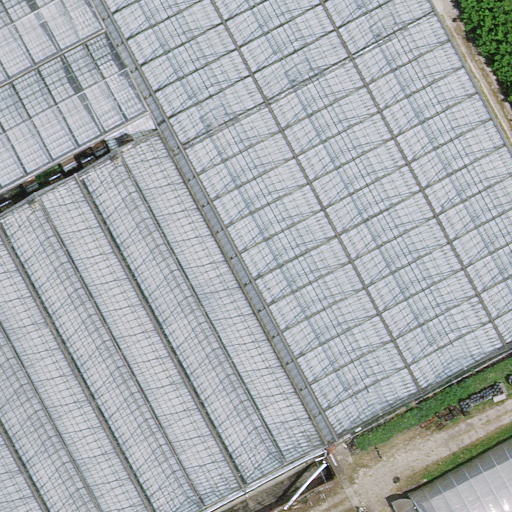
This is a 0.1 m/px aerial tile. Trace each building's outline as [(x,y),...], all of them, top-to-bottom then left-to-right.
[(88,0),(0,0),(0,90),(107,34),(88,0)] [(161,134),(331,450),(340,445),(100,0),(88,0),(107,34),(151,116),(161,134)] [(210,0),(100,0),(340,445),(425,399),(210,0)] [(319,0),(210,0),(425,399),(508,352),(319,0)] [(511,153),(429,0),(319,0),(508,352),(511,349),(511,153)] [(107,34),(0,90),(0,196),(104,141),(151,116),(107,34)] [(161,134),(151,116),(104,141),(113,159),(161,134)] [(76,179),(245,496),(331,450),(161,134),(113,159),(76,179)] [(0,219),(0,234),(147,511),(216,511),(245,496),(76,179),(0,219)] [(0,432),(42,511),(147,511),(0,234),(0,432)] [(0,511),(42,511),(0,432),(0,511)] [(511,511),(511,455),(434,491),(444,511),(511,511)]
